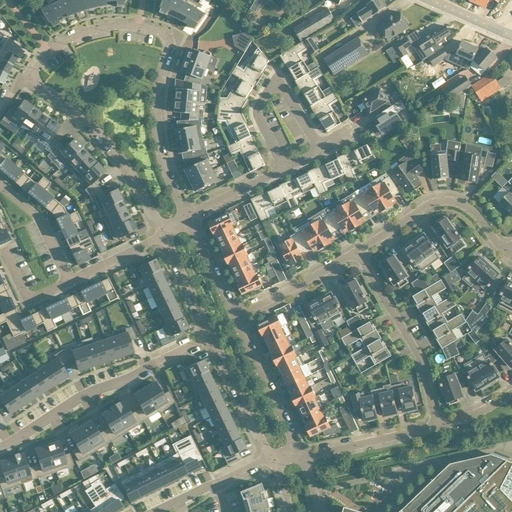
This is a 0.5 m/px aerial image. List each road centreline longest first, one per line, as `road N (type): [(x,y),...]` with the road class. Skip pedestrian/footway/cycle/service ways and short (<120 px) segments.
road 1 (residential): [(183,217),(155,138),(163,36),(101,29),(49,51),(33,84),(98,131),(162,236)]
road 2 (residential): [(0,447),(83,395),(212,335)]
road 3 (unclassified): [(435,426),(420,358),(356,251)]
road 4 (residential): [(320,148),(278,77),(256,110),(283,168)]
road 5 (residential): [(507,251),(453,202),(356,251)]
road 6 (residential): [(300,457),(232,318)]
road 7 (residential): [(356,251),(232,318)]
road 8 (residential): [(300,457),(435,426)]
road 9 (residential): [(212,335),(269,457)]
road 10 (residential): [(157,511),(269,457)]
